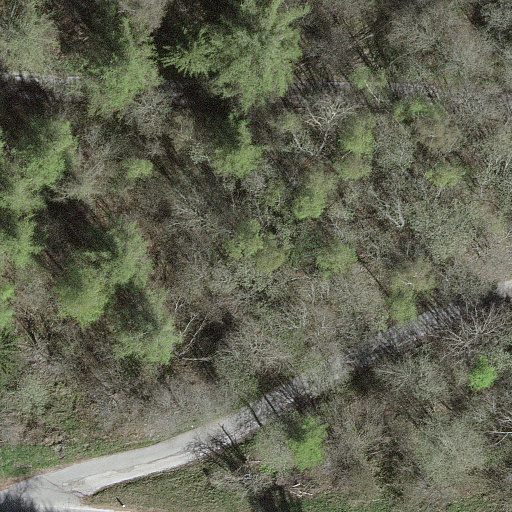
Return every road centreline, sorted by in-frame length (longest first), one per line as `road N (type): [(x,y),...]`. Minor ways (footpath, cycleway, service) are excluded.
road 1 (residential): [(0,492),(197,443),(381,346),(511,292)]
road 2 (residential): [(511,100),(448,89),(0,79)]
